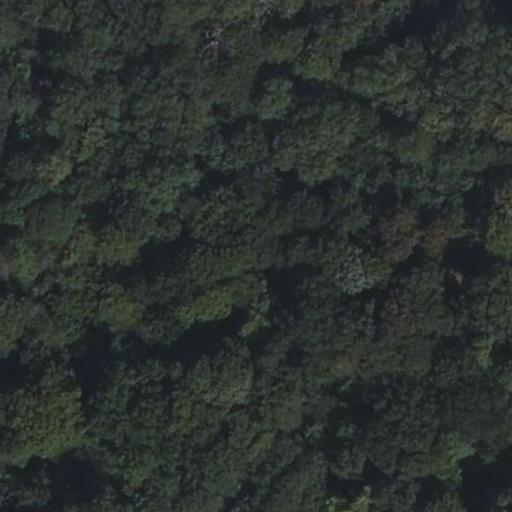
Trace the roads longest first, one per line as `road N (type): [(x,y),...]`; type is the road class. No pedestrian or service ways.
road 1 (track): [(99,511),(213,383),(430,75),(447,0)]
road 2 (unknown): [(453,511),(0,270)]
